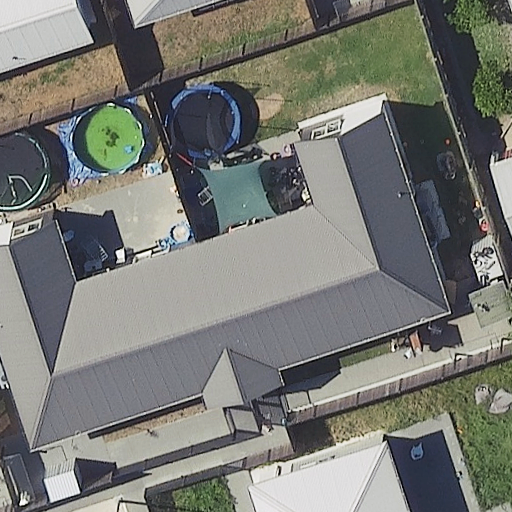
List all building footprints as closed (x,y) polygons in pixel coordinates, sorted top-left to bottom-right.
[(0,0),(0,65),(111,29),(101,0),(0,0)] [(149,0),(155,17),(207,0),(149,0)] [(511,0),(503,0),(511,25),(511,0)] [(472,303),(406,103),(311,135),(330,193),(98,269),(78,208),(0,233),(0,285),(51,440),(220,385),(225,400),(306,373),(301,359),(472,303)] [(511,136),(475,148),(506,243),(511,241),(511,136)] [(436,511),(408,428),(268,474),(281,511),(436,511)]
